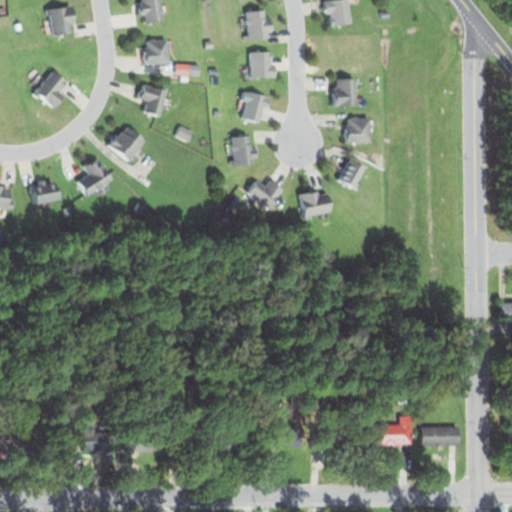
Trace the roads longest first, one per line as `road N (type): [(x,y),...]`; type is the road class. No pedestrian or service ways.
road 1 (residential): [(0,494),(511,486)]
road 2 (residential): [(477,511),(472,15)]
road 3 (residential): [(98,0),(104,75),(94,101),(62,137),(23,152),(0,150)]
road 4 (residential): [(296,143),(292,0)]
